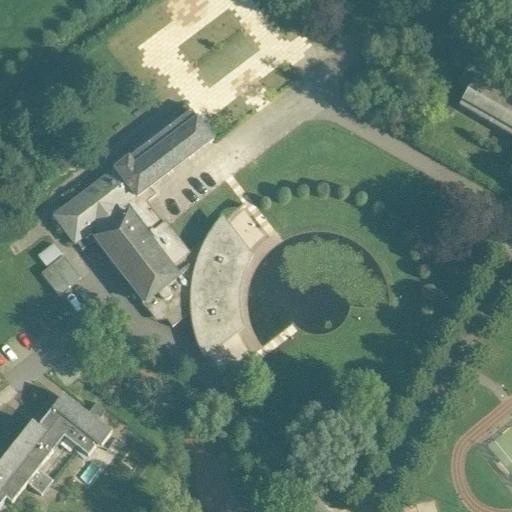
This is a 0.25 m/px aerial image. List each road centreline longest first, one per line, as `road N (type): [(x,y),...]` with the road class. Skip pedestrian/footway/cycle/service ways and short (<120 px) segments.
road 1 (unclassified): [(0,399),(81,338),(125,320),(164,334),(201,367),(318,511)]
road 2 (unclassified): [(365,511),(511,256)]
road 3 (unclassified): [(511,213),(308,96)]
